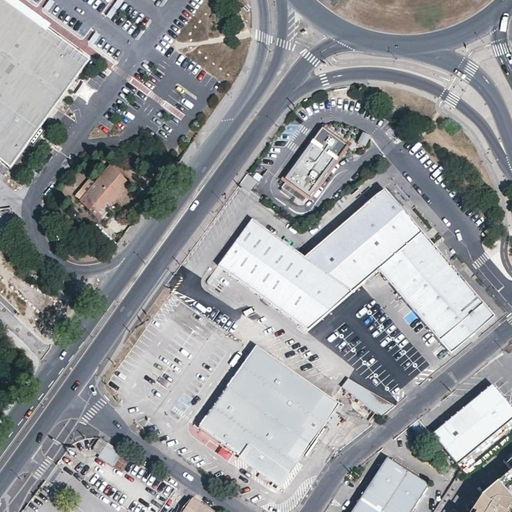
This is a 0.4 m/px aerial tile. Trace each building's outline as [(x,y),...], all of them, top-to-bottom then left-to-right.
[(8,0),(0,0),(0,159),(10,168),(89,59),(47,28),(8,0)] [(50,25),(16,0),(8,0),(47,28),(50,25)] [(348,141),(327,127),(318,138),(339,153),(348,141)] [(354,141),(363,145),(368,134),(360,130),(354,141)] [(318,138),(315,136),(287,174),(290,177),(284,183),(306,199),(311,191),(312,192),(340,154),(339,153),(318,138)] [(174,164),(165,157),(158,167),(167,174),(174,164)] [(111,165),(95,184),(106,193),(102,199),(112,205),(130,184),(111,165)] [(254,187),(243,179),(238,185),(249,193),(259,200),(261,197),(252,190),(254,187)] [(102,217),(108,210),(112,205),(102,199),(106,193),(95,184),(90,180),(76,197),(100,220),(102,217)] [(437,250),(385,188),(304,257),(252,219),(228,252),(207,280),(207,281),(207,282),(207,283),(208,284),(209,285),(210,286),(222,270),(306,330),(378,270),(393,288),(449,354),(494,317),(437,250)] [(349,191),(309,225),(311,228),(318,221),(319,222),(352,194),(349,191)] [(108,210),(102,217),(125,234),(131,226),(108,210)] [(117,242),(98,223),(88,232),(110,252),(112,250),(114,246),(117,242)] [(58,289),(55,294),(69,305),(73,299),(58,289)] [(338,405),(256,348),(199,430),(281,487),(324,425),(328,428),(332,422),(328,419),(338,405)] [(373,414),(380,419),(394,407),(347,378),(338,386),(353,397),(373,414)] [(511,421),(511,409),(493,388),(461,415),(431,440),(455,470),(511,421)] [(364,423),(373,414),(353,397),(345,409),(364,423)] [(123,453),(100,439),(93,449),(100,454),(98,457),(114,467),(123,453)] [(131,459),(123,453),(114,467),(122,473),(131,459)] [(511,511),(511,454),(502,464),(510,473),(480,499),(476,506),(471,511),(511,511)] [(414,511),(428,490),(386,463),(364,498),(354,511),(414,511)] [(461,474),(457,480),(461,483),(467,478),(461,474)] [(212,511),(191,498),(180,511),(212,511)] [(471,511),(476,506),(472,503),(465,511),(471,511)]
